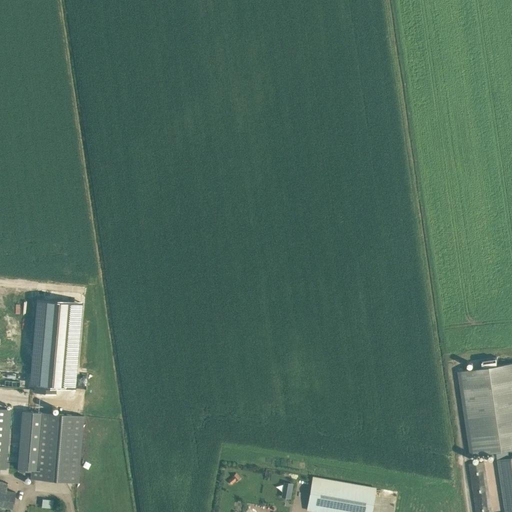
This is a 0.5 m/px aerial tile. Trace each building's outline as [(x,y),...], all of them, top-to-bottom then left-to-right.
[(35,296),(30,355),(36,356),(33,391),(55,393),(56,387),(73,388),(80,300),(35,296)] [(496,450),(498,459),(509,457),(508,448),(511,447),(511,362),(498,365),(497,357),(480,359),(481,367),(459,370),(471,453),(496,450)] [(12,409),(0,408),(0,468),(7,469),(12,409)] [(32,472),(31,479),(78,482),(83,415),(40,412),(22,411),(17,468),(19,468),(19,471),(32,472)] [(511,511),(511,456),(509,457),(498,459),(505,511),(491,511),(484,462),(469,464),(476,511),(511,511)] [(236,473),(232,476),(236,481),(240,478),(236,473)] [(314,511),(371,511),(376,488),(312,476),(306,511),(314,511)] [(0,505),(13,508),(14,499),(16,492),(7,490),(8,483),(0,481),(0,505)] [(290,498),(292,482),(282,481),(280,497),(290,498)] [(41,498),(41,506),(52,507),(52,499),(41,498)]
